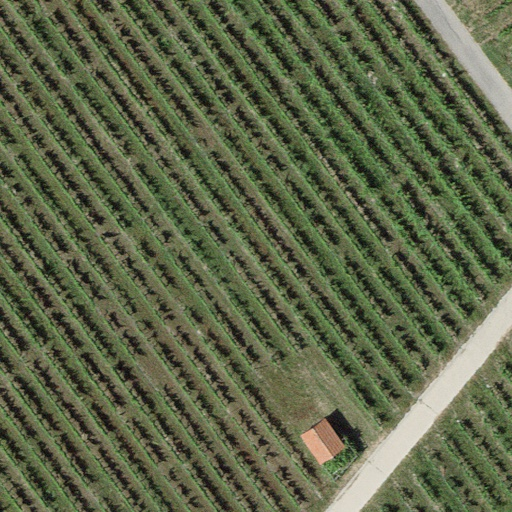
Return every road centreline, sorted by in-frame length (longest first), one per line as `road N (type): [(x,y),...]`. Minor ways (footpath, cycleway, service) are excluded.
road 1 (track): [(511,310),(345,511)]
road 2 (track): [(511,111),(429,0)]
